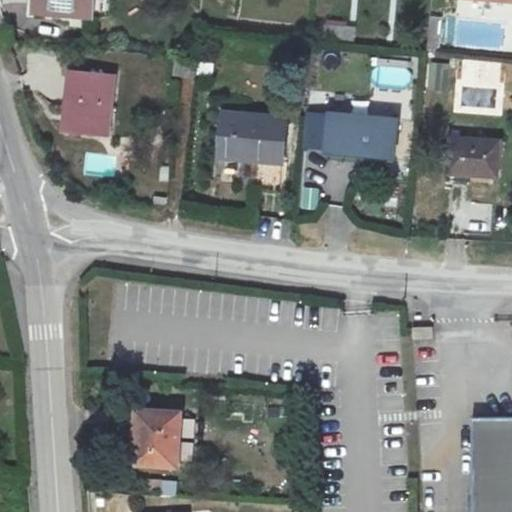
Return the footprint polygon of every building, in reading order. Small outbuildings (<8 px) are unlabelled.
[(89,0),(34,0),(33,15),(87,20),(89,0)] [(441,49),(443,17),(431,16),(428,48),(441,49)] [(165,81),(190,84),(193,62),(169,60),(165,81)] [(448,91),(449,62),(431,62),(430,90),(448,91)] [(113,80),(70,77),(63,133),(107,138),(113,80)] [(483,88),(482,102),(503,104),(504,90),(483,88)] [(284,119),(225,111),(220,153),(278,161),(284,119)] [(386,124),(333,119),(328,153),(381,159),(386,124)] [(452,135),(448,165),(498,172),(502,141),(452,135)] [(303,188),(303,208),(318,208),(319,189),(303,188)] [(432,323),(412,324),(413,335),(433,334),(432,323)] [(171,471),(176,417),(131,412),(125,466),(171,471)] [(511,511),(511,416),(474,417),(474,511),(511,511)] [(404,442),(392,443),(394,462),(405,461),(404,442)]
